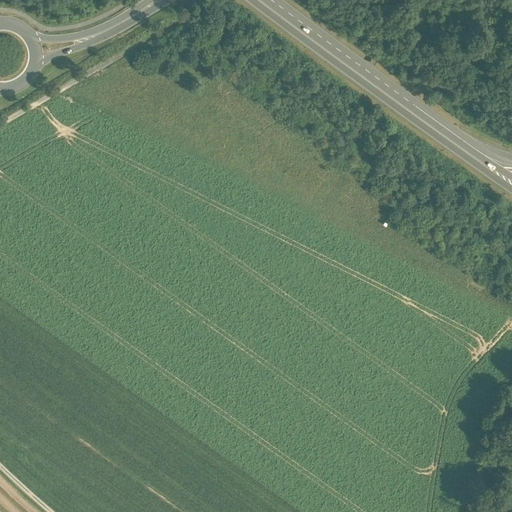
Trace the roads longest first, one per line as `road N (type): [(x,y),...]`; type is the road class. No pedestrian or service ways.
road 1 (trunk): [(261,0),(511,185)]
road 2 (track): [(0,126),(183,20)]
road 3 (track): [(380,0),(436,46),(511,87)]
road 4 (track): [(472,511),(483,433),(511,391)]
